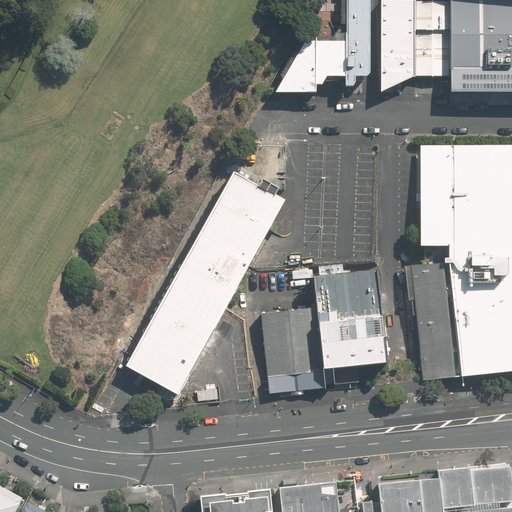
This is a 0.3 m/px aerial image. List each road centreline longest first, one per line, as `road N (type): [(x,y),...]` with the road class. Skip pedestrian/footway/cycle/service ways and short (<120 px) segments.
road 1 (secondary): [(168,452),(511,416)]
road 2 (residential): [(511,114),(258,111)]
road 3 (secondary): [(0,416),(101,451),(168,452)]
